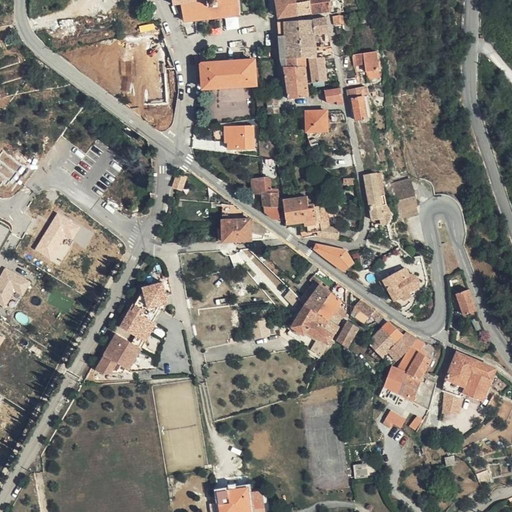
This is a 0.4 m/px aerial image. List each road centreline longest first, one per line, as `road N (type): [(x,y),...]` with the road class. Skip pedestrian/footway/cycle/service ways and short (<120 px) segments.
road 1 (tertiary): [(170,150),(410,327),(439,320),(427,215),(431,206),(446,206),(480,309),(511,360)]
road 2 (residential): [(145,240),(0,507)]
road 3 (tertiary): [(511,230),(469,87),(476,0)]
road 4 (tertiary): [(20,0),(29,38),(170,150)]
